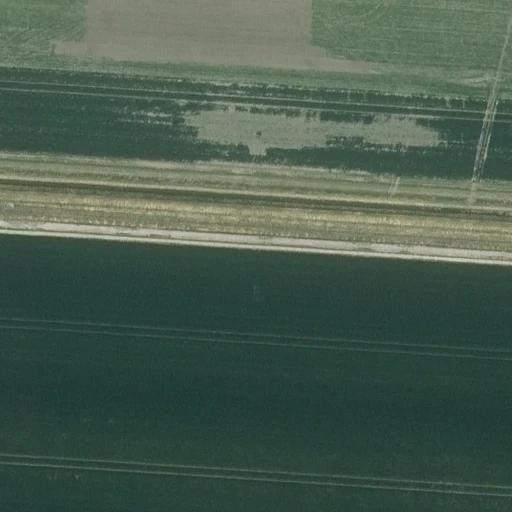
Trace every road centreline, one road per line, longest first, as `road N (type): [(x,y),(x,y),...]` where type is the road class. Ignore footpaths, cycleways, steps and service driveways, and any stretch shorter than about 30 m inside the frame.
road 1 (track): [(511,91),(0,56)]
road 2 (track): [(511,257),(0,224)]
